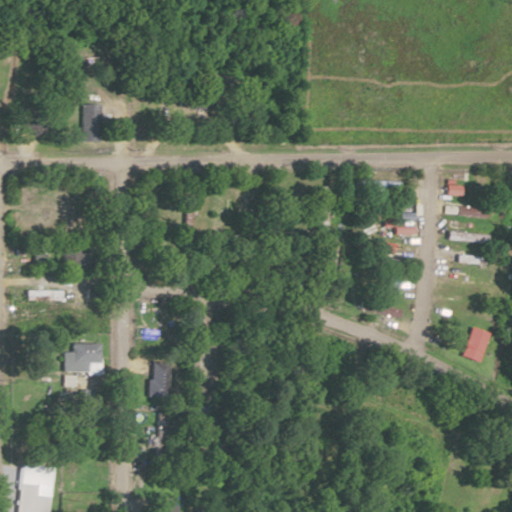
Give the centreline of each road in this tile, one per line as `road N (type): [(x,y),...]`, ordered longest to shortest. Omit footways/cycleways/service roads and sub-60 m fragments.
road 1 (residential): [(0,161),(511,155)]
road 2 (residential): [(511,405),(366,335),(124,288)]
road 3 (residential): [(120,511),(119,115)]
road 4 (residential): [(412,352),(426,156)]
